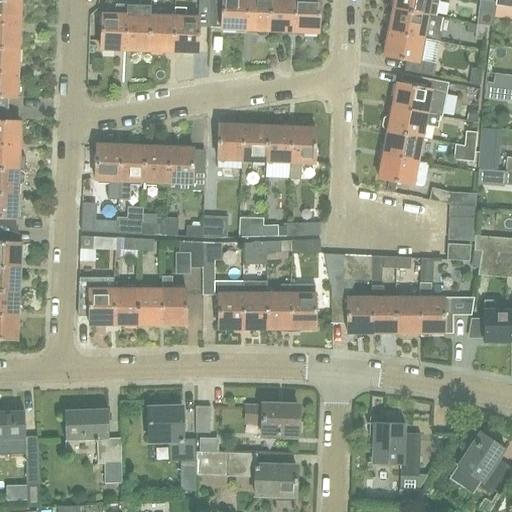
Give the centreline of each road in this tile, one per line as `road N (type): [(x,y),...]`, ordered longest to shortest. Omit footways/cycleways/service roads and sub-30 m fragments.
road 1 (residential): [(71,114),(340,79),(344,0)]
road 2 (residential): [(338,371),(59,371)]
road 3 (residential): [(59,371),(71,114)]
road 4 (residential): [(511,399),(338,371)]
road 5 (residential): [(335,511),(338,371)]
